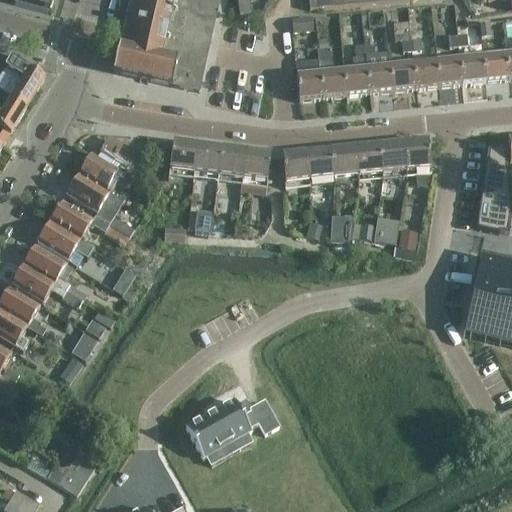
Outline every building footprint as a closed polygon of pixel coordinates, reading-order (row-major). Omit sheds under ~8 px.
[(15,0),(13,7),(46,16),(47,13),(49,11),(51,6),(49,3),(50,0),(15,0)] [(118,50),(113,74),(199,95),(217,8),(218,8),(220,0),(130,0),(119,50),(118,50)] [(331,0),(322,0),(308,1),(310,13),(333,11),(331,0)] [(343,0),(331,0),(333,11),(344,10),(343,0)] [(354,0),(343,0),(344,10),(356,9),(354,0)] [(366,0),(354,0),(356,9),(367,8),(366,0)] [(377,0),(366,0),(367,8),(379,7),(377,0)] [(511,0),(486,0),(487,6),(509,3),(511,15),(511,14),(511,0)] [(412,56),(411,44),(410,45),(408,27),(393,29),(395,46),(401,46),(403,57),(412,56)] [(481,41),(490,41),(488,27),(480,28),(481,41)] [(466,39),(456,40),(458,52),(467,51),(466,39)] [(456,40),(447,41),(448,53),(458,52),(456,40)] [(411,44),(412,56),(421,55),(420,43),(411,44)] [(373,48),(364,49),(365,61),(375,60),(373,48)] [(364,49),(355,50),(356,62),(365,61),(364,49)] [(327,53),(318,54),(319,66),(328,65),(327,53)] [(505,59),(482,61),(485,86),(508,84),(505,59)] [(375,60),(365,61),(366,73),(369,98),(392,96),(390,71),(379,72),(378,60),(375,60)] [(13,77),(2,95),(11,100),(26,110),(43,81),(10,61),(4,71),(13,77)] [(353,74),(343,75),(346,101),(369,98),(366,73),(365,61),(356,62),(352,62),(353,74)] [(482,61),(459,63),(461,89),(485,86),(482,61)] [(459,63),(436,66),(438,91),(461,89),(459,63)] [(436,66),(413,68),(415,94),(438,91),(436,66)] [(413,68),(390,71),(392,96),(415,94),(413,68)] [(343,75),(320,78),(323,103),(346,101),(343,75)] [(320,78),(296,80),(299,106),(323,103),(320,78)] [(0,139),(3,134),(9,138),(26,110),(11,100),(0,118),(0,139)] [(0,148),(1,150),(9,138),(3,134),(0,139),(0,148)] [(122,151),(110,143),(102,155),(128,171),(138,155),(124,147),(122,151)] [(428,145),(404,147),(406,175),(415,174),(417,190),(428,192),(431,176),(431,172),(428,145)] [(194,177),(198,150),(174,147),(170,174),(194,177)] [(382,177),(406,175),(404,147),(379,150),(382,177)] [(219,180),(222,153),(198,150),(194,177),(219,180)] [(358,180),(382,177),(379,150),(355,152),(358,180)] [(487,152),(475,232),(511,242),(511,217),(507,167),(511,167),(510,161),(506,162),(505,150),(487,152)] [(334,182),(358,180),(355,152),(331,155),(334,182)] [(242,183),(246,156),(222,153),(219,180),(242,183)] [(310,185),(334,182),(331,155),(307,157),(310,185)] [(246,156),(242,183),(267,187),(271,159),(246,156)] [(284,188),(310,185),(307,157),(282,160),(284,188)] [(115,181),(118,175),(91,158),(79,179),(106,196),(115,181)] [(118,175),(115,181),(118,182),(117,184),(128,191),(132,184),(118,175)] [(109,198),(106,196),(79,179),(76,182),(73,182),(70,187),(71,191),(65,200),(96,219),(94,221),(125,241),(130,233),(99,214),(109,198)] [(49,226),(80,245),(90,229),(103,238),(104,237),(125,250),(129,243),(125,241),(94,221),(92,225),(62,206),(56,215),(54,214),(48,222),(51,224),(49,226)] [(213,220),(197,217),(194,237),(210,239),(213,220)] [(395,248),(399,224),(378,220),(374,244),(395,248)] [(330,250),(351,251),(353,225),(331,224),(330,250)] [(87,262),(92,253),(80,245),(49,226),(43,235),(41,234),(36,242),(38,244),(36,247),(67,265),(74,255),(87,262)] [(372,244),(374,231),(362,229),(360,242),(372,244)] [(321,233),(309,230),(305,243),(317,247),(321,233)] [(184,247),(185,235),(165,234),(164,246),(184,247)] [(414,263),(416,252),(395,249),(393,259),(414,263)] [(28,261),(23,269),(65,296),(69,290),(58,283),(66,269),(34,250),(33,253),(30,253),(27,258),(28,261)] [(511,267),(480,260),(461,339),(511,350),(511,267)] [(12,286),(11,288),(42,308),(50,295),(61,302),(65,296),(23,269),(18,277),(15,278),(12,283),(12,286)] [(2,303),(0,306),(0,314),(27,332),(42,340),(46,334),(40,331),(41,328),(33,323),(40,311),(9,292),(7,295),(4,295),(1,300),(2,303)] [(0,342),(23,357),(29,346),(21,341),(27,332),(0,314),(0,342)] [(0,376),(11,359),(0,351),(0,376)] [(34,357),(29,365),(38,371),(43,363),(34,357)] [(7,372),(1,381),(14,389),(20,380),(7,372)] [(0,392),(8,398),(14,389),(1,381),(0,380),(0,392)] [(233,405),(185,432),(202,463),(206,461),(210,469),(227,459),(223,451),(250,436),(249,432),(258,428),(264,439),(278,431),(264,406),(250,414),(251,416),(243,421),(233,405)] [(75,461),(58,490),(77,502),(94,473),(75,461)] [(21,511),(37,511),(40,509),(16,494),(9,505),(21,511)]
